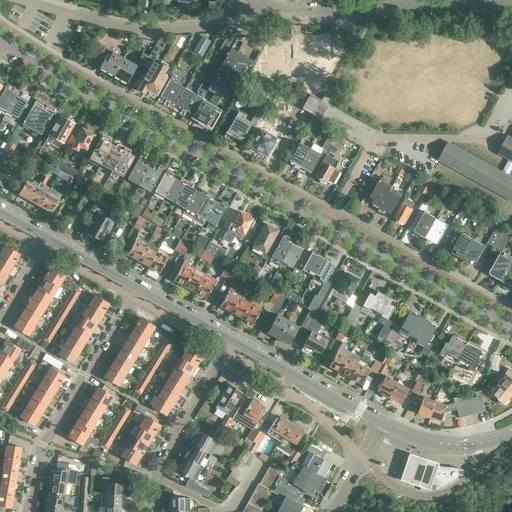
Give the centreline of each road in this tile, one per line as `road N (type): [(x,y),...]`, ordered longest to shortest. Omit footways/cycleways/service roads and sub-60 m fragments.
road 1 (primary): [(511,326),(0,35)]
road 2 (residential): [(28,511),(43,444),(140,290)]
road 3 (residential): [(265,8),(245,24),(155,31),(25,0)]
road 4 (residential): [(509,0),(305,15),(265,8)]
road 5 (residential): [(152,511),(161,454),(234,340)]
road 6 (primary): [(234,340),(381,423)]
road 7 (primary): [(381,423),(453,446),(498,438)]
